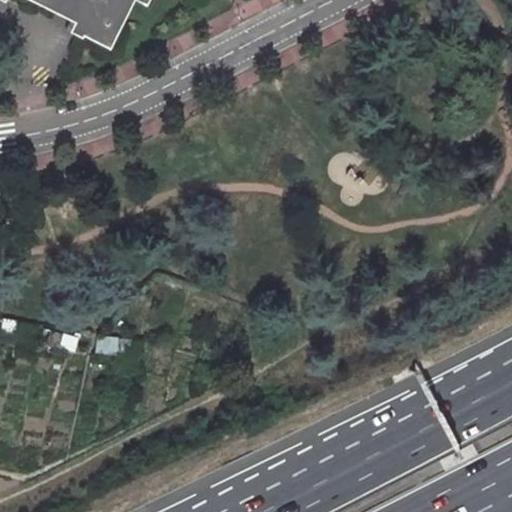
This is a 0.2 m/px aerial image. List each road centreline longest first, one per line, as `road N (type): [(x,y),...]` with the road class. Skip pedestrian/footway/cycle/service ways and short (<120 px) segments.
road 1 (residential): [(332,0),(121,108),(0,135)]
road 2 (trunk): [(511,379),(261,511)]
